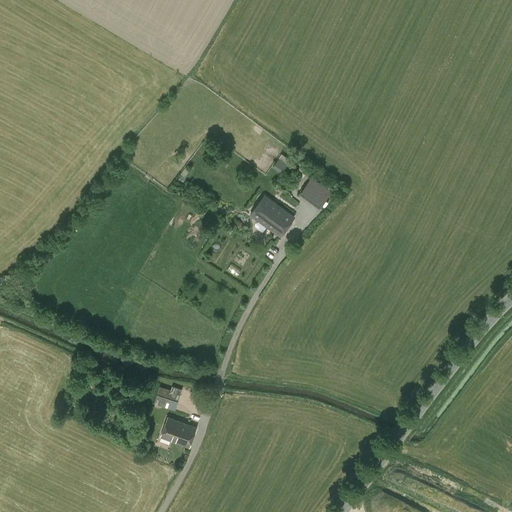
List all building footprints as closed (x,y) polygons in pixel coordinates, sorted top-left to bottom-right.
[(291,160),(282,153),(272,166),(281,173),(291,160)] [(331,191),(311,177),(299,193),(319,208),(331,191)] [(294,217),(265,195),(250,215),(280,236),(294,217)] [(159,386),(157,394),(178,400),(182,388),(172,385),(172,386),(171,389),(166,388),(159,386)] [(168,416),(160,436),(189,447),(197,427),(168,416)] [(386,496),(379,511),(396,511),(397,511),(400,511),(414,511),(417,507),(386,496)]
